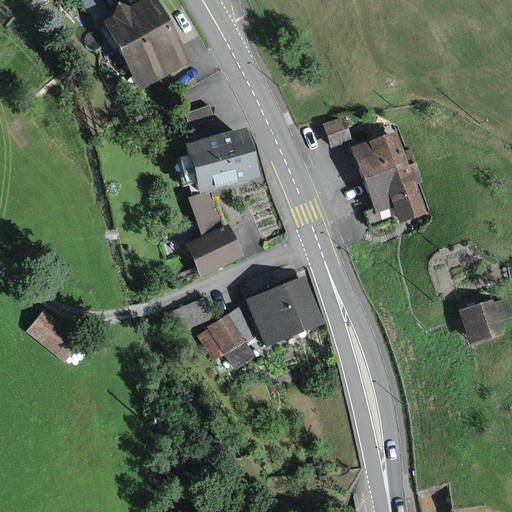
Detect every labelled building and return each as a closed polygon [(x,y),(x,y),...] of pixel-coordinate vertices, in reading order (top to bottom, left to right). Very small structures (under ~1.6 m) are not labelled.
[(150,0),(132,0),(93,27),(134,89),(187,54),(150,0)] [(353,154),(363,182),(403,167),(393,139),(353,154)] [(198,194),(248,180),(237,141),(188,154),(198,194)] [(363,182),(374,210),(391,204),(398,222),(421,213),(403,167),(363,182)] [(234,234),(189,250),(200,280),(245,264),(234,234)] [(300,281),(248,304),(271,356),(323,333),(300,281)] [(493,305),(464,313),(473,347),(502,339),(493,305)] [(83,341),(45,311),(27,333),(65,363),(83,341)]
